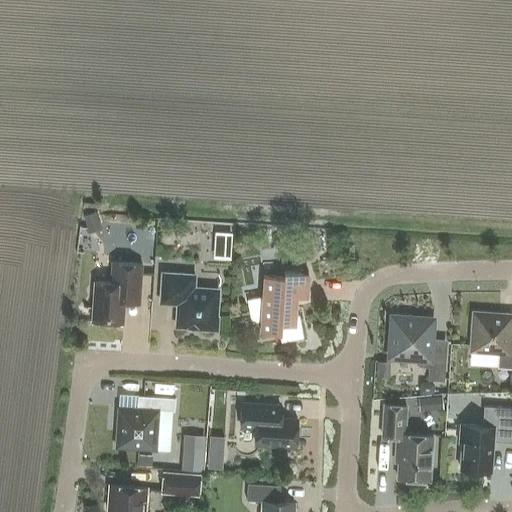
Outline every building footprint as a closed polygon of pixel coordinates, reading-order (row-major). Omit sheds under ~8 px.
[(95,212),(82,216),(87,233),(100,229),(95,212)] [(214,255),(232,255),(232,229),(214,229),(214,255)] [(95,281),(92,323),(123,325),(124,303),(125,293),(140,294),(142,265),(112,263),(111,283),(95,281)] [(263,301),(248,303),(251,320),(261,319),(260,332),(280,334),(281,339),(303,335),(299,317),(296,318),(297,297),(307,298),(309,274),(284,272),(284,278),(264,276),(263,301)] [(162,273),(160,303),(178,304),(176,327),(203,329),(203,330),(217,331),(218,317),(217,317),(219,290),(194,288),(195,275),(162,273)] [(511,315),(474,313),(471,351),(499,353),(498,368),(511,368),(511,343),(510,344),(511,315)] [(395,317),(393,317),(390,357),(419,359),(418,367),(429,368),(428,380),(444,381),(447,350),(431,348),(433,320),(411,318),(411,315),(395,314),(395,317)] [(420,382),(419,393),(433,394),(434,383),(420,382)] [(442,395),(418,398),(419,412),(444,409),(442,395)] [(138,409),(118,408),(116,447),(156,450),(158,411),(174,412),(175,399),(138,397),(138,409)] [(242,404),(241,428),(256,428),(255,444),(295,447),(297,419),(279,418),(280,406),(242,404)] [(384,405),(382,437),(397,438),(395,461),(399,461),(398,478),(430,480),(433,436),(405,434),(406,406),(384,405)] [(461,425),(459,442),(462,443),(460,469),(491,471),(493,442),(511,443),(511,431),(511,408),(484,406),(482,427),(461,425)] [(183,447),(181,470),(203,472),(204,449),(183,447)] [(152,467),(152,455),(139,454),(138,466),(152,467)] [(206,456),(206,468),(221,469),(221,457),(206,456)] [(200,476),(162,473),(160,495),(198,498),(200,476)] [(248,484),(247,500),(262,502),(261,511),(294,511),(295,503),(279,502),(280,486),(248,484)] [(145,511),(148,488),(109,485),(108,510),(112,511),(145,511)]
